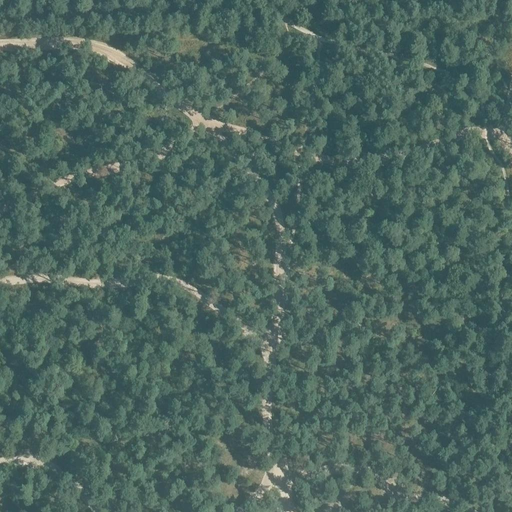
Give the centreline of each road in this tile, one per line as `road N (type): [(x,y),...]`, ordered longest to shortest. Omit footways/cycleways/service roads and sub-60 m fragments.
road 1 (track): [(284,511),(266,416),(280,278),(275,205),(216,135),(109,49),(0,45)]
road 2 (track): [(0,207),(140,162),(204,124),(332,162),(485,132)]
road 3 (track): [(0,282),(171,281),(215,304),(270,354)]
road 4 (track): [(240,511),(265,487),(343,469),(403,497),(470,511)]
